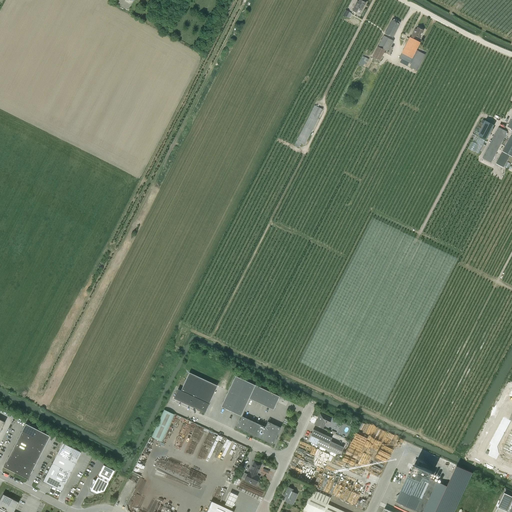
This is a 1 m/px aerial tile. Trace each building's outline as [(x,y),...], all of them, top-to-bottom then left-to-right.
[(358,9),(361,11),(366,3),(360,0),(359,0),(358,2),(357,2),(352,11),(356,13),(358,9)] [(385,34),(393,38),(400,24),(392,20),(385,34)] [(415,29),(410,38),(414,40),(416,36),(419,38),(423,30),(417,28),(416,29),(415,29)] [(384,36),(378,46),(387,51),(389,47),(385,44),(388,38),(384,36)] [(402,53),(412,58),(416,50),(419,43),(414,40),(410,38),(409,38),(402,53)] [(385,51),(378,47),(372,58),(379,61),(385,51)] [(412,58),(409,63),(411,64),(409,67),(417,71),(425,55),(418,51),(416,50),(412,58)] [(363,56),(358,64),(363,67),(366,59),(367,58),(363,56)] [(483,124),(478,135),(487,139),(494,125),(485,120),(485,121),(483,120),(482,123),(483,124)] [(304,145),(312,131),(304,127),(296,141),(294,145),(299,147),(301,143),(304,145)] [(498,127),(482,158),(491,163),(507,131),(498,127)] [(511,134),(496,163),(503,167),(510,155),(511,156),(511,134)] [(178,389),(173,398),(204,413),(217,386),(189,372),(181,391),(178,389)] [(235,376),(221,407),(240,416),(249,398),(273,410),(279,396),(235,376)] [(161,442),(174,414),(164,410),(151,437),(161,442)] [(328,424),(331,419),(320,414),(315,425),(323,428),(325,422),(326,422),(328,423),(328,424)] [(242,416),(237,428),(273,444),(280,428),(267,422),(265,427),(242,416)] [(379,432),(381,429),(367,423),(363,432),(367,434),(370,429),(374,431),(375,430),(379,432)] [(26,424),(21,433),(33,439),(38,430),(26,424)] [(343,447),(330,441),(331,438),(313,429),(308,441),(340,455),(343,447)] [(38,430),(33,439),(45,445),(50,436),(38,430)] [(340,460),(352,465),(362,440),(366,441),(364,445),(371,448),(373,444),(372,443),(374,438),(363,433),(362,435),(352,431),(340,460)] [(21,433),(18,439),(30,445),(33,439),(21,433)] [(18,439),(15,445),(27,451),(30,445),(18,439)] [(33,439),(30,445),(42,452),(45,445),(33,439)] [(62,443),(43,481),(62,491),(81,452),(62,443)] [(15,445),(11,451),(24,458),(27,451),(15,445)] [(30,445),(27,451),(39,458),(42,452),(30,445)] [(11,451),(8,458),(20,464),(24,458),(11,451)] [(27,451),(24,458),(36,464),(39,458),(27,451)] [(8,458),(4,467),(16,473),(20,464),(8,458)] [(24,458),(20,464),(33,470),(36,464),(24,458)] [(397,498),(396,502),(407,507),(418,511),(454,511),(473,473),(457,466),(447,486),(434,480),(431,479),(431,478),(430,478),(432,472),(421,467),(423,463),(415,459),(413,464),(415,464),(410,475),(408,474),(408,476),(403,486),(399,494),(396,496),(397,498)] [(255,475),(257,472),(257,473),(261,465),(254,462),(250,469),(251,470),(249,472),(247,475),(244,473),(242,478),(245,479),(245,480),(255,485),(259,476),(255,475)] [(20,464),(16,473),(28,479),(33,470),(20,464)] [(114,471),(104,465),(91,490),(97,493),(104,491),(114,471)] [(288,495),(285,501),(292,505),(297,494),(293,492),(294,490),(288,487),(285,493),(288,495)] [(344,511),(328,504),(330,498),(312,490),(309,496),(303,510),(307,511),(344,511)] [(237,495),(230,492),(225,504),(232,507),(237,495)] [(511,511),(511,496),(504,493),(502,498),(508,501),(504,509),(511,511)] [(13,511),(18,505),(17,505),(12,499),(3,494),(0,500),(0,511),(13,511)] [(498,507),(495,511),(511,511),(504,509),(508,501),(502,498),(498,507)] [(211,501),(205,511),(233,511),(234,511),(211,501)]
